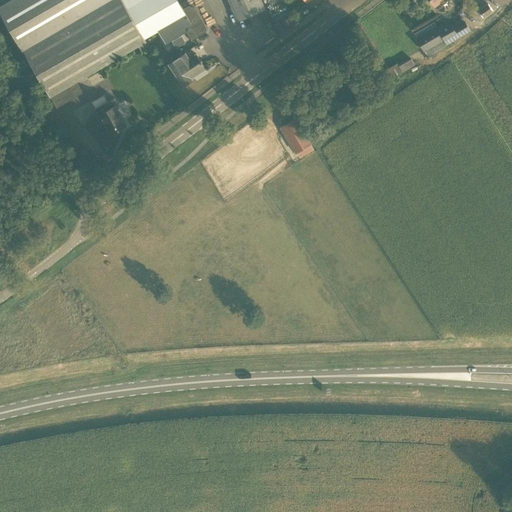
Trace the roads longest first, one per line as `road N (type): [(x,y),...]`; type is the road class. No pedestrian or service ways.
road 1 (unclassified): [(0,298),(74,241),(84,210),(352,0)]
road 2 (primary): [(0,413),(155,385),(305,375)]
road 3 (primary): [(305,375),(511,387)]
road 4 (primary): [(511,367),(305,375)]
